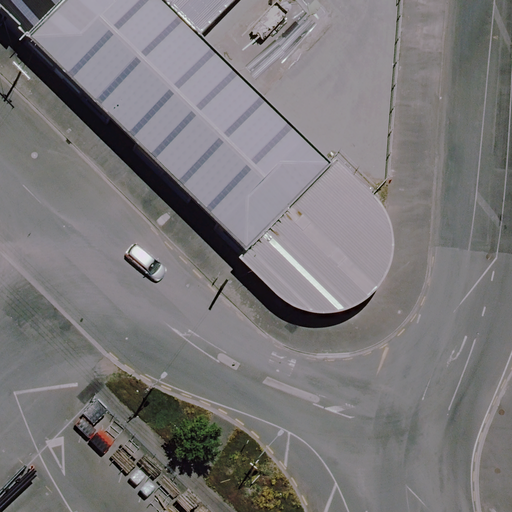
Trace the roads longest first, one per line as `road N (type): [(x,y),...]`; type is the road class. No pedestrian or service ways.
road 1 (unclassified): [(435,421),(364,414),(254,374),(186,337),(87,258),(0,172)]
road 2 (unclassified): [(435,421),(489,264),(508,0)]
